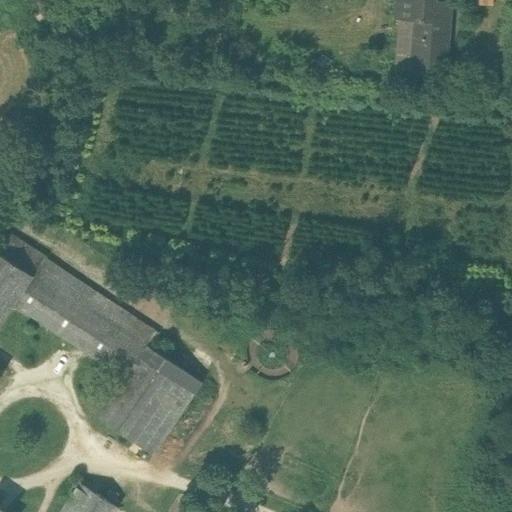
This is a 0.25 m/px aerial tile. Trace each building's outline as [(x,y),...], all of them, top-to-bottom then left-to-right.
[(436,0),(398,0),(397,19),(414,21),(426,22),(434,23),(436,0)] [(436,0),(434,23),(426,22),(422,75),(445,76),(451,1),(440,0),(436,0)] [(410,73),(422,75),(426,22),(414,21),(410,73)] [(149,347),(158,334),(9,236),(0,247),(0,253),(32,275),(78,305),(81,301),(126,331),(149,347)] [(0,324),(14,302),(32,275),(0,253),(0,324)] [(78,305),(32,275),(14,302),(105,362),(126,331),(81,301),(78,305)] [(149,347),(126,331),(105,362),(129,378),(101,419),(108,424),(141,445),(152,453),(200,380),(149,347)] [(86,485),(77,480),(67,495),(70,498),(77,503),(70,511),(113,511),(117,506),(86,485)] [(60,511),(70,511),(77,503),(70,498),(60,511)]
